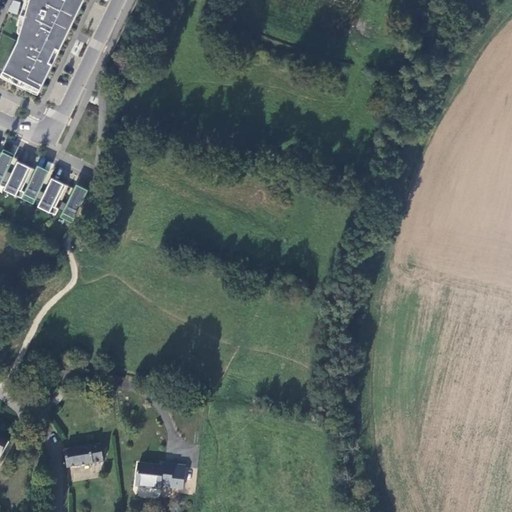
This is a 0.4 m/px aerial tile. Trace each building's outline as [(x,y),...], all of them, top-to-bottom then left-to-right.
[(23,0),(20,7),(21,24),(0,75),(0,79),(39,96),(86,0),(23,0)] [(2,182),(7,184),(12,173),(7,171),(14,157),(2,151),(0,155),(0,184),(0,185),(2,182)] [(22,198),(24,192),(21,191),(32,168),(18,161),(12,173),(7,184),(4,190),(22,198)] [(41,200),(45,193),(40,191),(49,171),(38,165),(24,192),(22,198),(33,204),(36,198),(41,200)] [(56,215),(58,209),(59,209),(55,207),(66,185),(52,178),(45,193),(41,200),(38,206),(56,215)] [(62,201),(59,209),(58,209),(63,212),(61,217),(72,223),(88,190),(77,184),(67,203),(62,201)] [(43,251),(0,230),(0,247),(3,249),(0,255),(0,259),(16,267),(21,256),(37,264),(43,251)] [(59,391),(50,401),(56,406),(65,396),(59,391)] [(64,451),(67,468),(103,461),(101,445),(64,451)] [(162,468),(137,466),(135,488),(158,491),(159,487),(183,489),(186,469),(162,466),(162,468)] [(86,479),(85,471),(71,473),(72,481),(86,479)]
